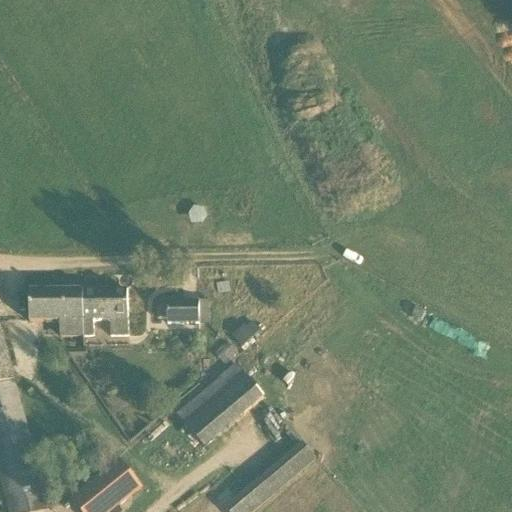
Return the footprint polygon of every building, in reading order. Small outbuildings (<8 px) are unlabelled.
[(84,292),(30,293),(30,323),(61,323),(61,338),(84,338),(84,292)] [(111,337),(129,337),(128,292),(84,292),(84,338),(96,338),(95,322),(111,322),(111,337)] [(168,324),(209,323),(208,303),(168,303),(168,309),(159,309),(159,320),(168,320),(168,324)] [(0,473),(10,511),(49,511),(31,441),(0,327),(0,473)] [(253,338),(246,329),(245,328),(232,337),(241,349),(254,339),(253,338)] [(228,344),(216,354),(227,366),(239,356),(228,344)] [(237,362),(178,413),(209,449),(268,398),(237,362)] [(304,445),(226,510),(227,511),(255,511),(317,461),(304,445)] [(117,460),(55,511),(113,511),(132,497),(137,502),(146,495),(117,460)]
